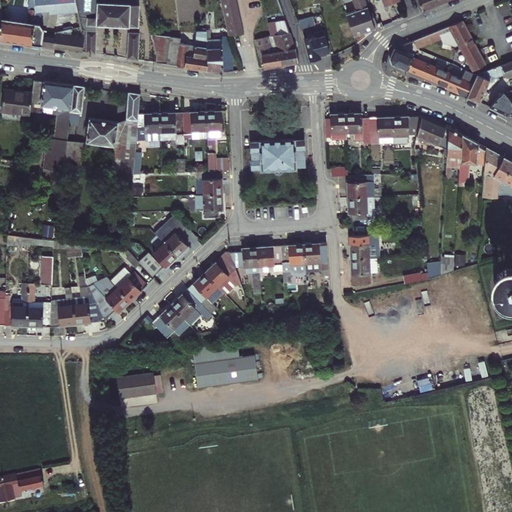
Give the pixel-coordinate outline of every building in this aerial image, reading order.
[(80,18),(77,5),(75,0),(59,0),(59,1),(50,0),(36,0),(35,9),(49,11),(48,14),(80,18)] [(97,27),(138,28),(138,7),(99,6),(99,0),(75,0),(77,5),(80,18),(85,37),(85,39),(84,54),(94,56),(98,56),(97,27)] [(219,0),(230,39),(245,36),(235,0),(219,0)] [(376,12),(373,13),(368,0),(344,0),(358,36),(382,27),(376,12)] [(384,0),(390,14),(406,8),(402,0),(384,0)] [(420,0),(424,10),(434,6),(431,0),(420,0)] [(44,37),(46,31),(42,31),(39,23),(33,22),(35,9),(30,8),(28,22),(5,18),(5,20),(2,42),(53,49),(55,39),(44,37)] [(306,30),(314,27),(311,16),(302,19),(306,30)] [(474,73),(491,64),(466,16),(420,40),(422,44),(452,32),(474,73)] [(279,65),(297,62),(290,33),(286,21),(267,27),(268,34),(269,37),(277,35),(280,51),(276,52),(279,65)] [(228,76),(236,74),(233,50),(231,46),(230,39),(224,40),(224,42),(215,42),(213,30),(208,30),(209,33),(210,42),(211,73),(228,76)] [(180,69),(211,73),(210,42),(209,33),(198,34),(199,46),(185,46),(185,40),(179,39),(180,69)] [(263,68),(279,65),(276,52),(280,51),(277,35),(269,37),(268,34),(267,34),(269,44),(271,51),(259,54),(263,68)] [(323,53),(332,50),(327,35),(319,38),(318,34),(307,38),(314,60),(324,57),(323,53)] [(141,63),(144,36),(133,35),(130,61),(141,63)] [(157,65),(180,69),(179,39),(153,37),(158,58),(157,65)] [(53,49),(64,51),(65,41),(55,39),(53,49)] [(64,51),(84,54),(85,39),(80,39),(80,41),(65,39),(65,41),(64,51)] [(259,54),(271,51),(269,44),(255,47),(256,54),(259,54)] [(444,90),(469,99),(479,76),(464,70),(459,81),(416,61),(417,58),(398,51),(393,62),(396,68),(406,73),(407,71),(445,88),(444,90)] [(70,144),(71,132),(77,85),(37,80),(35,93),(34,104),(62,108),(68,109),(62,155),(57,154),(49,153),(47,169),(67,171),(70,144)] [(83,115),(85,115),(88,87),(77,85),(71,132),(76,133),(77,126),(81,126),(83,115)] [(33,116),(34,104),(35,93),(7,89),(5,112),(33,116)] [(141,132),(142,112),(143,94),(131,92),(129,120),(119,123),(91,120),(88,144),(117,148),(116,160),(129,161),(127,177),(138,178),(141,132)] [(508,116),(511,113),(511,105),(510,103),(503,92),(502,93),(493,109),(508,116)] [(57,154),(62,155),(68,109),(62,108),(57,154)] [(211,136),(225,135),(224,108),(210,109),(211,128),(211,136)] [(189,129),(211,128),(210,109),(187,110),(189,129)] [(164,131),(189,129),(187,110),(163,111),(164,131)] [(141,132),(164,131),(163,111),(142,112),(141,132)] [(351,140),(350,133),(350,113),(339,114),(340,140),(351,140)] [(366,143),(374,143),(373,119),(367,119),(367,113),(350,113),(350,133),(358,133),(358,140),(366,140),(366,143)] [(335,140),(340,140),(339,114),(333,114),(333,124),(328,124),(328,138),(335,138),(335,140)] [(374,143),(396,142),(395,118),(373,119),(374,143)] [(419,141),(420,138),(427,118),(426,118),(395,118),(396,142),(419,141)] [(446,156),(451,156),(453,130),(434,121),(427,118),(420,138),(447,149),(446,156)] [(462,151),(465,152),(467,137),(453,130),(451,156),(450,168),(454,168),(455,157),(461,158),(462,151)] [(297,166),(304,166),(303,137),(296,137),(296,136),(257,137),(257,139),(249,140),(250,168),(260,168),(260,169),(271,169),(271,171),(276,173),(281,173),(285,170),(285,168),(297,168),(297,166)] [(489,166),(491,148),(467,137),(465,152),(463,180),(472,181),(474,165),(489,166)] [(230,158),(223,158),(223,142),(211,142),(212,169),(223,169),(230,168),(230,158)] [(67,171),(82,173),(85,149),(81,149),(82,146),(70,144),(67,171)] [(510,181),(508,181),(511,171),(511,159),(491,148),(489,166),(486,197),(498,198),(500,183),(510,181)] [(205,194),(224,193),(223,169),(212,169),(205,170),(205,194)] [(353,196),(373,196),(372,174),(355,175),(355,181),(353,181),(353,196)] [(220,208),(225,208),(224,193),(205,194),(206,217),(220,216),(220,208)] [(380,205),(373,206),(373,196),(353,196),(354,218),(380,217),(380,205)] [(181,257),(194,245),(180,230),(167,243),(181,257)] [(354,241),(380,240),(380,232),(354,233),(354,241)] [(11,244),(34,247),(34,239),(11,237),(11,244)] [(355,256),(381,255),(380,240),(354,241),(355,256)] [(67,256),(82,254),(80,241),(65,242),(67,256)] [(171,267),(181,257),(167,243),(157,252),(171,267)] [(325,280),(332,280),(329,246),(308,247),(309,267),(309,274),(309,275),(325,274),(325,280)] [(262,266),(285,266),(284,247),(261,248),(262,266)] [(285,266),(309,267),(308,247),(284,247),(285,266)] [(262,275),(262,266),(261,248),(246,249),(246,254),(233,254),(240,271),(248,267),(256,267),(256,275),(256,282),(262,282),(262,275)] [(167,266),(153,251),(143,260),(157,275),(167,266)] [(242,278),(240,271),(233,254),(228,254),(208,273),(222,288),(234,276),(238,287),(242,294),(248,292),(242,278)] [(51,283),(52,255),(40,255),(39,282),(51,283)] [(374,271),(381,271),(381,255),(355,256),(355,272),(374,271)] [(441,279),(454,274),(455,262),(443,261),(442,266),(441,279)] [(437,280),(441,279),(442,266),(427,265),(429,281),(437,280)] [(262,275),(285,275),(285,266),(262,266),(262,275)] [(285,275),(309,274),(309,267),(285,266),(285,275)] [(251,275),(256,275),(256,267),(248,267),(240,271),(242,278),(251,275)] [(511,299),(511,268),(510,269),(502,274),(498,283),(501,293),(509,299),(511,299)] [(123,286),(136,301),(154,283),(141,269),(123,286)] [(355,280),(374,279),(374,271),(355,272),(355,280)] [(210,298),(222,288),(208,273),(189,290),(211,313),(218,307),(210,298)] [(401,286),(426,282),(426,274),(401,276),(401,286)] [(229,295),(238,287),(234,276),(222,288),(229,295)] [(21,328),(34,328),(34,284),(28,284),(27,300),(10,300),(10,327),(21,328)] [(34,328),(59,327),(59,307),(58,300),(41,300),(41,284),(34,284),(34,328)] [(124,312),(130,307),(136,301),(123,286),(113,296),(101,300),(112,319),(123,310),(124,312)] [(210,298),(218,307),(229,295),(222,288),(210,298)] [(217,319),(211,313),(189,290),(173,305),(187,319),(194,326),(203,318),(210,325),(217,319)] [(0,325),(10,327),(10,300),(0,299),(0,325)] [(81,324),(112,319),(101,300),(98,301),(78,304),(81,324)] [(59,327),(81,324),(78,304),(59,307),(59,327)] [(169,336),(178,328),(187,319),(173,305),(153,325),(166,337),(169,336)] [(184,334),(185,334),(194,326),(187,319),(178,328),(184,334)] [(257,354),(197,363),(201,388),(261,380),(257,354)] [(121,400),(157,395),(154,375),(118,380),(121,400)] [(24,487),(49,483),(46,466),(8,473),(12,495),(17,494),(15,482),(23,481),(24,487)] [(0,479),(3,496),(12,495),(8,473),(0,473),(0,479)] [(25,492),(24,487),(23,481),(15,482),(17,494),(25,492)]
